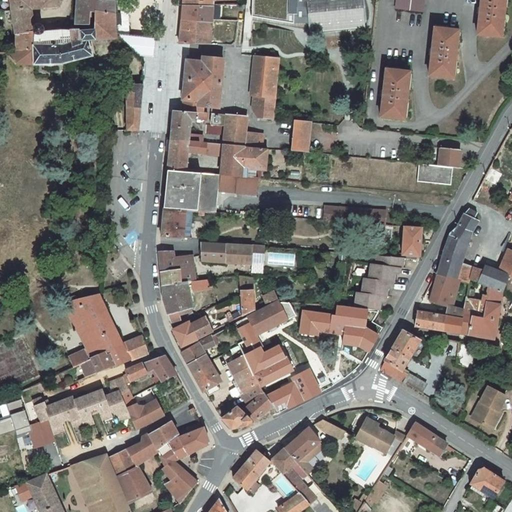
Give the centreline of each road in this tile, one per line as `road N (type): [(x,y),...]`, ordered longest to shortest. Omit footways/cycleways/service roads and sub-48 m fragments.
road 1 (residential): [(361,388),(511,108)]
road 2 (residential): [(168,0),(149,242)]
road 3 (residential): [(149,242),(151,310),(228,448)]
road 4 (residential): [(361,388),(228,448)]
road 5 (residential): [(361,388),(392,395),(480,453)]
